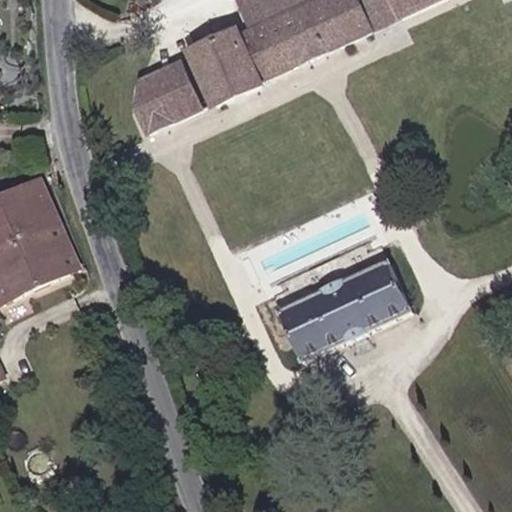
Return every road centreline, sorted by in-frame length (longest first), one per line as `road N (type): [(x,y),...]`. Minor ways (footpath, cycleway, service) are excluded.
road 1 (unclassified): [(201,511),(71,130),(58,0)]
road 2 (unknown): [(60,36),(181,0)]
